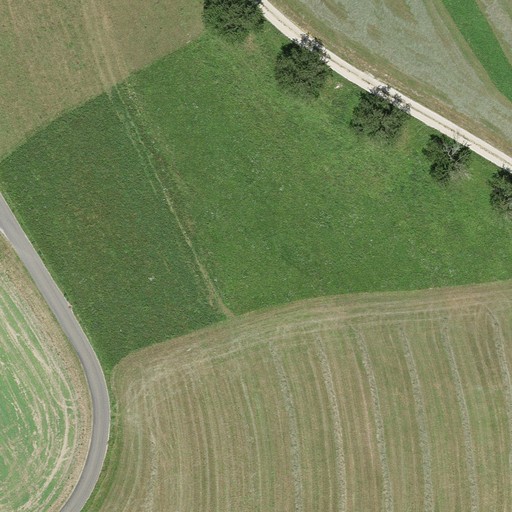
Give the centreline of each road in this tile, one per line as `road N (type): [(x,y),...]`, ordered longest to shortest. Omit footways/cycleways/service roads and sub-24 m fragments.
road 1 (track): [(69,511),(93,469),(97,392),(3,225)]
road 2 (track): [(246,0),(331,66),(511,173)]
